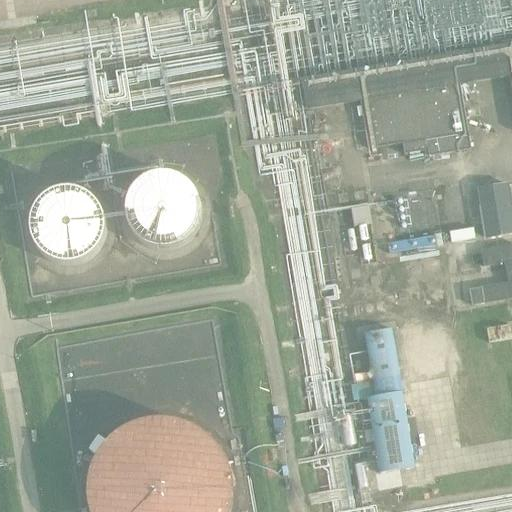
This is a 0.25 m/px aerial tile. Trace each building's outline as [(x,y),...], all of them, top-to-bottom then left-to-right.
[(511,48),(302,83),(306,111),(359,103),(367,152),(402,146),(404,155),(428,151),(429,158),(470,151),(459,86),(511,78),(511,81),(511,48)] [(201,217),(201,216),(200,208),(198,201),(194,194),(188,188),(182,183),(175,180),(167,178),(161,178),(153,180),(147,182),(141,185),(136,189),(131,197),(128,203),(126,210),(125,217),(126,225),(129,231),(133,239),(137,244),(144,248),(150,252),(158,254),(164,254),(173,253),(179,250),(186,246),(190,242),(194,237),(198,231),(200,224),(201,217)] [(477,190),(485,239),(511,235),(511,213),(508,186),(477,190)] [(105,233),(104,225),(101,217),(97,210),(92,204),(86,200),(79,197),(71,195),(65,195),(57,196),(50,199),(45,202),(40,206),(35,213),(31,220),(30,227),(29,234),(30,242),(32,248),(37,255),(41,260),(48,265),(54,268),(62,270),(68,270),(77,269),(83,267),(90,262),(94,259),(98,254),(101,248),(104,241),(105,233)] [(352,211),(355,228),(370,226),(367,208),(352,211)] [(511,300),(511,248),(482,254),(484,268),(504,265),(507,286),(482,290),(470,292),(473,307),(484,305),(511,300)] [(366,334),(378,398),(402,394),(391,329),(366,334)] [(415,469),(402,394),(378,398),(367,400),(380,475),(415,469)] [(235,511),(237,497),(236,480),(230,464),(221,449),(210,437),(195,428),(179,422),(163,420),(146,421),(130,427),(115,435),(103,447),(94,461),(88,477),(86,494),(87,511),(235,511)]
